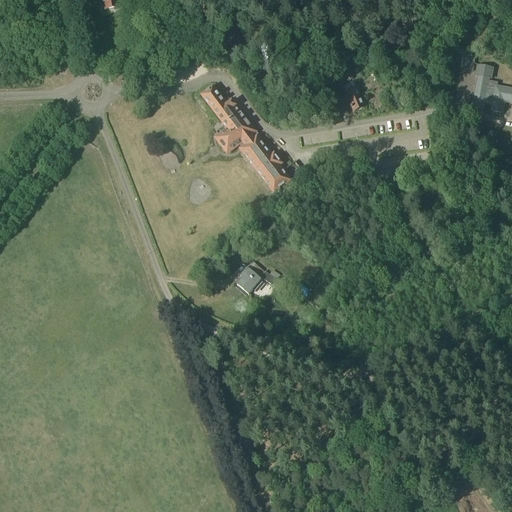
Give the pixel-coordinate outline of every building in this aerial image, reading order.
[(100,0),(103,12),(116,10),(114,0),(100,0)] [(208,59),(217,53),(209,42),(201,49),(208,59)] [(476,79),(476,81),(477,81),(472,108),(483,110),(484,104),(492,106),(491,112),(502,114),(504,103),(511,104),(511,90),(495,87),(495,89),(487,88),(488,83),(489,83),(489,81),(492,81),(493,69),(476,66),(474,78),(476,79)] [(347,82),(353,80),(350,72),(344,75),(347,82)] [(241,151),(268,186),(270,184),(276,192),(289,182),(278,168),(281,166),(274,156),(271,158),(254,135),(255,134),(230,102),(225,105),(213,89),(202,97),(227,131),(216,140),(227,155),(243,143),(247,147),(241,151)] [(353,114),(365,109),(357,89),(344,94),(353,114)] [(486,141),(493,142),(494,133),(487,132),(486,141)] [(242,280),(237,287),(248,296),(260,282),(260,281),(261,280),(277,291),(283,294),(288,286),(278,279),(277,282),(266,274),(265,274),(253,264),(247,271),(240,279),(242,280)] [(323,315),(320,322),(329,327),(333,320),(323,315)]
